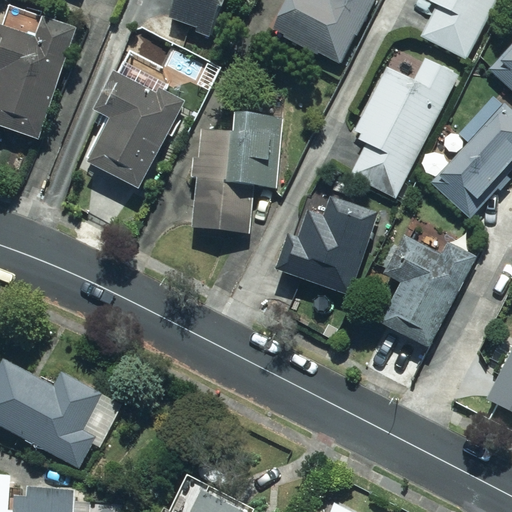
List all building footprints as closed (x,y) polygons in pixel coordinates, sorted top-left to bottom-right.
[(177,0),(169,23),(212,38),(221,13),(224,15),(229,0),(177,0)] [(342,68),(378,0),(331,0),(331,1),(329,0),(291,0),(274,32),(342,68)] [(469,63),(500,0),(424,0),(440,7),(423,41),(469,63)] [(0,128),(41,142),(78,32),(44,20),(37,40),(0,27),(0,71),(4,73),(0,84),(0,128)] [(511,43),(487,70),(511,94),(511,43)] [(396,204),(460,74),(428,59),(416,83),(386,68),(353,137),(368,145),(350,181),(396,204)] [(119,79),(115,77),(98,115),(107,120),(86,166),(147,193),(187,103),(168,95),(171,88),(124,67),(119,79)] [(511,111),(506,105),(504,107),(496,100),(462,137),(470,144),(431,186),(471,223),(488,205),(484,202),(511,172),(511,111)] [(202,134),(201,161),(194,161),(193,183),(200,183),(197,235),(252,237),(254,191),(281,192),(285,118),(236,115),(235,135),(202,134)] [(351,300),(379,214),(331,198),(323,220),(309,215),(300,242),(292,240),(280,277),(351,300)] [(431,351),(477,257),(448,243),(441,256),(406,238),(388,276),(405,284),(383,328),(431,351)] [(511,355),(509,361),(511,362),(511,369),(502,389),(511,393),(511,355)] [(55,389),(6,362),(0,373),(0,430),(80,474),(93,449),(101,453),(127,406),(65,372),(55,389)] [(259,511),(260,511),(219,491),(188,476),(170,511),(259,511)] [(0,511),(76,511),(77,495),(30,492),(29,501),(17,500),(18,480),(0,478),(0,511)]
